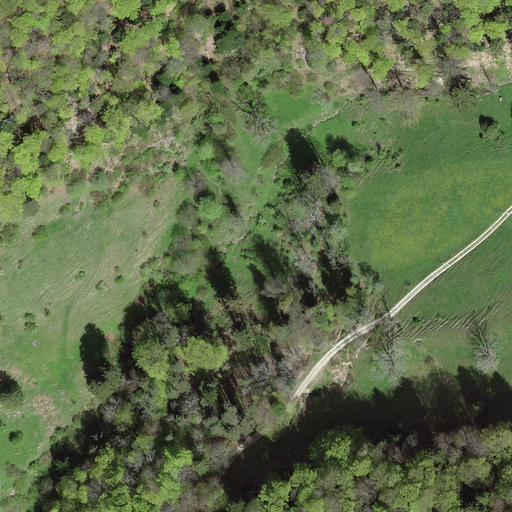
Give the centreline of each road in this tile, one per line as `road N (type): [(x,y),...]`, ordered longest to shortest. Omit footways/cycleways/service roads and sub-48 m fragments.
road 1 (track): [(197,511),(237,451),(291,406),(333,349),(398,307),(511,208)]
road 2 (track): [(511,68),(356,68),(286,110)]
